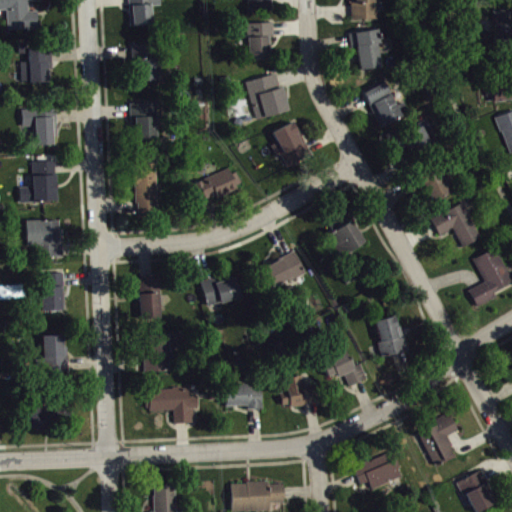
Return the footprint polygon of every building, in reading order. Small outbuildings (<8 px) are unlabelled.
[(9,34),(40,33),(39,15),(30,15),(30,5),(44,5),(43,0),(0,0),(0,14),(8,14),(9,34)] [(130,0),(132,30),(154,29),(153,10),(162,9),(162,0),(130,0)] [(248,0),(249,14),(273,13),(272,0),(248,0)] [(378,23),(377,0),(353,0),(354,23),(378,23)] [(494,44),(511,44),(511,14),(495,14),(494,44)] [(275,41),(275,26),(248,27),(250,64),(271,63),(270,41),(275,41)] [(382,71),(379,34),(350,37),(351,52),(359,51),(361,73),(382,71)] [(159,62),(151,62),(151,48),(133,48),(134,62),(139,62),(140,85),(159,85),(159,62)] [(50,86),(50,68),(54,68),(53,49),(29,49),(30,65),(22,65),(23,86),(50,86)] [(248,84),(256,123),(288,116),(281,77),(248,84)] [(511,103),(511,84),(493,85),(494,104),(511,103)] [(366,94),(379,131),(401,123),(389,86),(366,94)] [(159,145),(157,106),(134,107),(136,146),(159,145)] [(57,114),(25,114),(26,131),(36,131),(36,149),(58,149),(57,114)] [(511,115),(498,119),(509,158),(511,156),(511,115)] [(288,169),(313,159),(307,144),(302,146),(294,127),(274,135),(279,147),(273,149),(278,161),(283,160),(288,169)] [(433,151),(425,130),(398,141),(407,162),(433,151)] [(33,165),(34,191),(20,191),(21,206),(58,205),(57,165),(33,165)] [(138,217),(159,217),(158,168),(137,168),(138,217)] [(234,171),(193,188),(201,207),(241,189),(234,171)] [(429,204),(450,198),(443,173),(422,179),(429,204)] [(433,222),(440,238),(455,231),(464,251),(483,242),(466,207),(433,222)] [(365,248),(351,218),(331,227),(345,257),(365,248)] [(26,225),(27,249),(42,249),(43,261),(65,261),(64,247),(60,247),(60,224),(26,225)] [(511,287),(511,282),(498,252),(475,262),(486,286),(470,294),(478,310),(497,302),(494,295),(511,287)] [(262,271),(272,292),(306,277),(297,256),(262,271)] [(44,315),(66,314),(64,276),(42,277),(44,315)] [(242,302),(236,281),(218,287),(216,281),(201,285),(209,311),(242,302)] [(162,321),(161,282),(141,282),(142,321),(162,321)] [(384,361),(407,355),(397,319),(375,326),(384,361)] [(182,338),(153,339),(154,376),(171,375),(171,359),(183,358),(182,338)] [(43,339),(44,375),(71,375),(70,356),(65,356),(64,339),(43,339)] [(322,366),(329,383),(344,377),(350,390),(368,383),(362,368),(354,371),(347,355),(322,366)] [(284,383),(286,396),(281,397),(284,412),(318,405),(315,388),(305,390),(303,379),(284,383)] [(263,413),(263,387),(227,388),(227,410),(249,409),(249,413),(263,413)] [(146,393),(147,415),(175,414),(175,427),(196,427),(195,413),(199,413),(199,400),(190,400),(190,392),(146,393)] [(31,412),(31,433),(56,433),(56,412),(31,412)] [(457,459),(448,440),(459,435),(450,417),(435,424),(437,429),(420,437),(435,469),(457,459)] [(355,471),(362,489),(370,485),(373,493),(405,480),(398,462),(386,467),(383,460),(355,471)] [(486,511),(496,507),(480,476),(460,486),(473,511),(486,511)] [(286,506),(285,486),(233,487),(233,511),(271,511),(271,506),(286,506)] [(177,511),(177,489),(155,489),(155,511),(177,511)]
